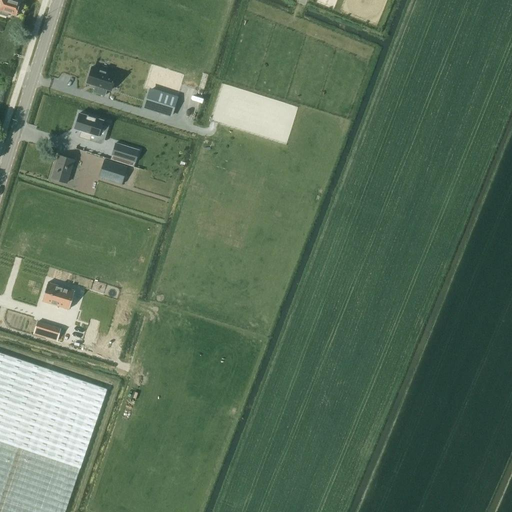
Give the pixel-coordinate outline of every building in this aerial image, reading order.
[(18,7),(20,2),(14,0),(0,0),(2,1),(0,8),(0,9),(1,10),(0,12),(0,14),(7,17),(8,12),(16,14),(16,13),(17,14),(19,8),(18,7)] [(116,74),(92,67),(87,83),(96,85),(93,92),(105,95),(107,89),(111,90),(116,74)] [(150,90),(145,107),(171,116),(176,98),(150,90)] [(79,113),(74,129),(81,131),(82,131),(80,137),(90,140),(92,134),(99,136),(102,127),(107,128),(109,122),(79,113)] [(115,143),(112,155),(135,162),(139,150),(115,143)] [(59,155),(52,178),(67,182),(74,160),(59,155)] [(104,160),(101,170),(117,175),(115,182),(122,184),(127,167),(104,160)] [(48,282),(43,297),(42,300),(69,309),(75,291),(71,289),(48,282)] [(37,321),(34,333),(56,341),(60,329),(37,321)] [(65,511),(107,389),(0,352),(0,511),(65,511)]
